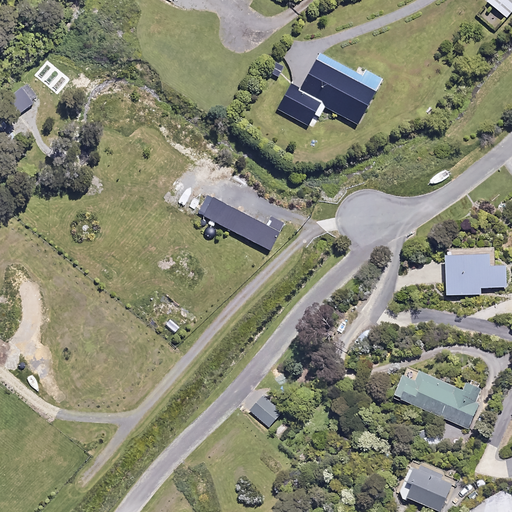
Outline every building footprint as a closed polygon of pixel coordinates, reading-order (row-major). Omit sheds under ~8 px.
[(511,16),(511,0),(490,0),(489,2),(509,19),(511,16)] [(303,89),(295,85),(283,110),(312,125),(324,103),(363,122),(384,81),(360,69),(358,74),(321,55),(303,89)] [(287,70),(276,65),(271,74),(283,80),(287,70)] [(246,205),(235,199),(230,209),(215,201),(206,218),(273,252),(286,226),(272,219),(268,228),(241,214),(246,205)] [(493,267),(493,250),(450,251),(451,296),(483,295),(483,288),(508,288),(508,267),(493,267)] [(465,391),(424,375),(420,384),(406,378),(398,399),(470,429),(486,391),(468,383),(465,391)] [(283,413),(265,398),(253,411),(271,426),(283,413)] [(441,445),(439,433),(419,437),(422,449),(441,445)] [(411,467),(405,481),(410,483),(404,497),(441,511),(443,511),(454,486),(442,481),(444,477),(425,469),(424,472),(411,467)]
